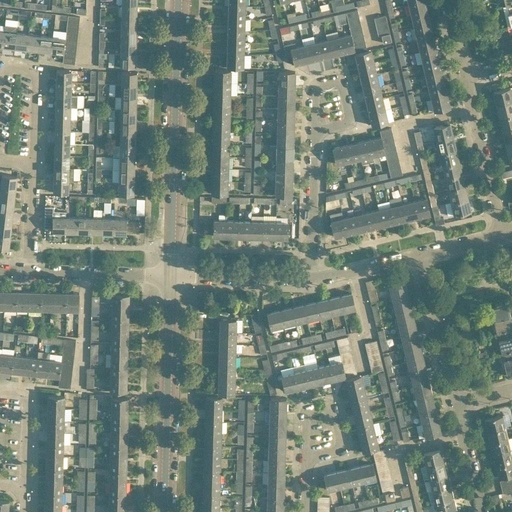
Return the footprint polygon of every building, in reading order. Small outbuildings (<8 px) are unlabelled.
[(419,0),(408,3),(411,15),(427,11),(424,0),(419,0)] [(122,4),(122,17),(136,17),(137,5),(122,4)] [(229,5),(228,17),(244,18),(245,5),(229,5)] [(347,19),(359,16),(357,9),(345,12),(347,19)] [(411,15),(414,26),(430,23),(427,11),(411,15)] [(385,15),(374,18),(375,24),(387,21),(385,15)] [(359,16),(347,19),(349,25),(360,23),(359,16)] [(122,17),(121,29),(136,29),(136,17),(122,17)] [(228,17),(228,30),(244,30),(244,18),(228,17)] [(387,21),(375,24),(376,29),(388,27),(387,21)] [(360,23),(349,25),(350,32),(362,30),(360,23)] [(414,26),(417,38),(433,35),(430,23),(414,26)] [(2,46),(14,47),(16,33),(17,26),(4,25),(4,31),(2,46)] [(388,27),(376,29),(378,35),(381,35),(390,32),(388,27)] [(121,29),(121,41),(136,41),(136,29),(121,29)] [(52,37),(51,52),(63,53),(64,50),(64,45),(65,38),(66,33),(66,31),(53,30),(52,37)] [(228,30),(228,42),(244,42),(244,30),(228,30)] [(362,30),(350,32),(351,33),(352,39),(364,36),(362,30)] [(390,32),(381,35),(383,43),(392,41),(390,32)] [(14,47),(26,49),(28,34),(16,33),(14,47)] [(354,46),(352,39),(351,33),(339,36),(342,52),(354,49),(354,46)] [(26,49),(38,50),(40,36),(28,34),(26,49)] [(417,38),(420,50),(436,47),(433,35),(417,38)] [(38,50),(51,52),(52,37),(40,36),(38,50)] [(330,55),(342,52),(339,36),(327,39),(330,55)] [(364,36),(352,39),(354,46),(365,43),(364,36)] [(318,58),(330,55),(327,39),(315,42),(318,58)] [(121,41),(121,53),(135,54),(136,41),(121,41)] [(228,42),(227,54),(244,54),(244,42),(228,42)] [(283,45),(286,58),(287,58),(293,56),(294,63),(306,61),(303,45),(296,46),(295,42),(283,45)] [(306,61),(318,58),(315,42),(303,45),(306,61)] [(365,43),(354,46),(354,49),(355,53),(367,50),(365,43)] [(420,50),(422,62),(438,58),(436,47),(420,50)] [(355,53),(358,65),(373,62),(371,49),(367,50),(355,53)] [(116,53),(115,66),(121,67),(121,66),(135,66),(135,54),(121,53),(116,53)] [(244,54),(227,54),(227,66),(243,67),(244,54)] [(422,62),(425,74),(441,70),(438,58),(422,62)] [(358,65),(361,77),(376,73),(373,62),(358,65)] [(214,69),(214,81),(230,82),(238,82),(238,70),(230,70),(230,69),(224,69),(214,69)] [(56,70),(56,82),(71,83),(71,70),(56,70)] [(425,74),(428,86),(444,82),(441,70),(425,74)] [(121,81),(121,84),(136,84),(137,72),(122,71),(121,81)] [(279,71),(279,84),(294,84),(294,74),(295,74),(295,71),(279,71)] [(361,77),(363,89),(379,85),(376,73),(361,77)] [(214,81),(214,94),(230,94),(237,94),(238,82),(230,82),(214,81)] [(56,82),(56,94),(70,95),(71,83),(56,82)] [(428,86),(431,98),(447,94),(444,82),(428,86)] [(115,84),(114,96),(121,96),(136,96),(136,84),(121,84),(115,84)] [(279,84),(278,96),(293,96),(294,84),(279,84)] [(363,89),(366,101),(382,97),(379,85),(363,89)] [(494,92),(497,104),(511,100),(511,97),(510,88),(494,92)] [(412,93),(407,94),(409,103),(414,102),(420,101),(420,100),(419,95),(413,97),(412,93)] [(56,94),(55,107),(75,107),(77,107),(77,95),(70,95),(56,94)] [(214,94),(213,106),(229,107),(230,94),(214,94)] [(447,94),(431,98),(434,110),(450,106),(447,94)] [(121,96),(121,108),(136,108),(136,96),(121,96)] [(278,96),(278,108),(293,109),(293,96),(278,96)] [(366,101),(369,113),(385,109),(382,97),(366,101)] [(87,99),(86,107),(89,107),(94,107),(95,99),(89,99),(87,99)] [(511,100),(497,104),(500,117),(511,113),(511,100)] [(213,106),(213,119),(229,119),(229,107),(213,106)] [(55,107),(55,119),(70,119),(74,119),(75,119),(76,119),(77,107),(75,107),(55,107)] [(121,108),(115,108),(115,120),(135,121),(136,108),(121,108)] [(278,108),(277,120),(293,121),(293,109),(278,108)] [(383,109),(369,113),(372,125),(378,124),(388,121),(394,120),(391,108),(385,109),(383,109)] [(511,113),(500,117),(503,129),(511,126),(511,113)] [(55,119),(55,131),(69,131),(70,119),(55,119)] [(213,119),(213,131),(229,131),(229,119),(213,119)] [(114,132),(120,133),(135,133),(135,121),(115,120),(114,120),(114,132)] [(277,120),(277,133),(292,133),(293,121),(277,120)] [(433,127),(436,140),(452,136),(449,123),(444,124),(433,127)] [(511,126),(503,129),(505,141),(511,139),(511,126)] [(379,130),(380,136),(381,137),(392,134),(391,127),(379,130)] [(413,132),(416,144),(422,143),(419,130),(413,132)] [(55,131),(54,143),(69,143),(74,144),(75,131),(69,131),(55,131)] [(213,131),(212,143),(228,144),(229,131),(213,131)] [(120,133),(120,145),(135,145),(135,133),(120,133)] [(277,133),(277,145),(292,145),(292,133),(277,133)] [(381,137),(382,143),(394,140),(392,134),(381,137)] [(382,143),(381,137),(380,136),(368,139),(372,155),(384,152),(384,150),(382,143)] [(436,140),(439,152),(455,148),(452,136),(436,140)] [(373,161),(372,155),(368,139),(356,142),(360,158),(362,164),(373,161)] [(382,143),(384,150),(395,147),(394,140),(382,143)] [(348,161),(360,158),(356,142),(344,145),(348,161)] [(54,143),(54,155),(69,156),(69,143),(54,143)] [(212,143),(212,156),(228,156),(228,144),(212,143)] [(120,145),(120,157),(134,157),(135,145),(120,145)] [(271,151),(271,157),(292,158),(292,145),(277,145),(270,145),(270,151),(271,151)] [(336,164),(348,161),(344,145),(332,148),(336,164)] [(384,150),(384,152),(385,157),(397,154),(395,147),(384,150)] [(439,152),(442,164),(458,160),(455,148),(439,152)] [(385,157),(387,163),(399,160),(397,154),(385,157)] [(54,155),(54,167),(69,168),(69,156),(54,155)] [(212,156),(212,168),(228,168),(228,156),(212,156)] [(112,157),(112,169),(119,169),(134,169),(134,157),(120,157),(112,157)] [(276,158),(276,170),(291,170),(292,158),(271,157),(271,158),(276,158)] [(387,163),(389,170),(400,167),(399,160),(387,163)] [(442,164),(445,176),(461,172),(458,160),(442,164)] [(54,167),(54,180),(68,180),(73,180),(74,168),(69,168),(54,167)] [(400,167),(389,170),(390,176),(402,174),(400,167)] [(212,168),(211,180),(227,181),(228,168),(212,168)] [(119,169),(119,181),(134,182),(134,169),(119,169)] [(276,170),(276,182),(291,182),(291,170),(276,170)] [(445,176),(448,189),(464,185),(461,172),(445,176)] [(2,174),(1,187),(15,188),(17,176),(2,174)] [(377,174),(365,177),(366,183),(378,180),(377,174)] [(365,177),(353,180),(354,186),(366,183),(365,177)] [(68,180),(54,180),(53,192),(68,192),(68,180)] [(227,181),(211,180),(211,193),(227,194),(227,181)] [(134,182),(119,181),(119,182),(119,187),(119,194),(134,194),(134,182)] [(291,182),(276,182),(275,194),(291,195),(292,193),(291,193),(291,182)] [(448,189),(450,201),(467,197),(464,185),(448,189)] [(1,187),(0,193),(0,198),(14,200),(15,188),(1,187)] [(426,197),(413,200),(417,216),(429,213),(426,197)] [(451,202),(444,203),(447,215),(453,213),(470,209),(467,197),(450,201),(451,202)] [(0,198),(0,210),(13,212),(14,200),(0,198)] [(137,199),(136,215),(144,215),(144,199),(137,199)] [(413,200),(402,203),(405,219),(417,216),(413,200)] [(402,203),(390,206),(393,222),(405,219),(402,203)] [(436,204),(431,205),(435,224),(444,222),(442,216),(440,217),(437,205),(436,205),(436,204)] [(45,206),(45,227),(52,227),(52,231),(52,234),(59,234),(60,231),(65,231),(65,217),(65,212),(53,211),(54,206),(45,206)] [(390,206),(378,209),(382,224),(393,222),(390,206)] [(378,209),(366,211),(370,227),(382,224),(378,209)] [(0,210),(0,223),(11,224),(13,212),(0,210)] [(341,211),(329,214),(330,220),(334,236),(346,233),(342,217),(343,217),(341,211)] [(366,211),(354,214),(358,230),(370,227),(366,211)] [(213,235),(226,236),(226,220),(226,214),(218,214),(218,220),(213,220),(213,235)] [(354,214),(342,217),(346,233),(358,230),(354,214)] [(263,224),(262,237),(275,237),(275,222),(275,215),(263,215),(263,221),(263,224)] [(65,231),(77,232),(77,217),(65,217),(65,231)] [(77,232),(89,232),(89,218),(77,217),(77,232)] [(89,232),(101,232),(102,218),(89,218),(89,232)] [(101,232),(113,233),(114,218),(102,218),(101,232)] [(114,218),(113,233),(126,233),(126,218),(114,218)] [(226,236),(238,236),(238,221),(226,220),(226,236)] [(127,221),(126,232),(138,232),(138,222),(127,221)] [(238,236),(250,236),(251,221),(238,221),(238,236)] [(250,236),(262,237),(263,221),(251,221),(250,236)] [(275,222),(275,237),(287,238),(288,222),(275,222)] [(0,223),(0,235),(10,237),(11,224),(0,223)] [(9,249),(10,237),(0,235),(0,256),(2,254),(3,248),(9,249)] [(390,298),(392,298),(407,293),(405,283),(404,281),(387,285),(387,286),(389,285),(390,291),(388,292),(390,298)] [(3,308),(16,309),(17,285),(12,285),(12,291),(4,291),(3,308)] [(16,309),(29,309),(29,291),(22,291),(22,286),(17,285),(16,309)] [(29,309),(29,315),(40,315),(41,309),(41,286),(37,286),(37,292),(29,291),(29,308),(29,309)] [(41,309),(53,310),(53,292),(46,292),(46,286),(41,286),(41,309)] [(53,310),(65,310),(66,287),(61,287),(61,293),(53,292),(53,310)] [(66,287),(65,310),(78,310),(79,293),(70,293),(70,287),(66,287)] [(374,288),(367,290),(370,302),(377,301),(374,288)] [(350,293),(339,296),(342,311),(355,308),(351,292),(350,292),(350,293)] [(393,311),(395,310),(410,306),(408,295),(408,293),(407,293),(392,298),(393,304),(391,304),(393,311)] [(112,294),(112,306),(128,307),(129,294),(112,294)] [(339,296),(327,298),(330,313),(342,311),(339,296)] [(327,298),(315,301),(319,316),(330,313),(327,298)] [(315,301),(303,304),(307,319),(319,316),(315,301)] [(303,304),(291,307),(295,322),(307,319),(303,304)] [(371,305),(373,315),(379,313),(377,304),(371,305)] [(112,306),(111,318),(128,319),(128,307),(112,306)] [(396,323),(398,322),(413,318),(411,308),(411,306),(410,306),(395,310),(397,316),(394,317),(396,323)] [(291,307),(279,310),(283,325),(295,322),(291,307)] [(508,307),(492,311),(496,332),(511,328),(511,315),(510,315),(508,307)] [(283,325),(279,310),(269,312),(267,312),(270,328),(283,325)] [(379,313),(373,315),(375,325),(381,324),(379,313)] [(111,318),(111,330),(128,331),(128,319),(111,318)] [(220,318),(220,319),(220,331),(236,332),(242,332),(242,319),(227,319),(220,318)] [(399,336),(401,335),(416,331),(414,321),(414,320),(414,318),(413,318),(398,322),(400,329),(397,329),(399,336)] [(260,329),(258,320),(252,321),(255,331),(260,329)] [(359,324),(349,326),(351,332),(360,330),(359,324)] [(344,327),(335,330),(336,335),(346,333),(344,327)] [(511,328),(496,332),(494,333),(496,340),(497,340),(498,340),(501,352),(503,352),(511,349),(511,328)] [(383,329),(377,331),(379,341),(385,339),(383,329)] [(111,330),(111,342),(127,342),(128,331),(111,330)] [(335,330),(325,332),(326,338),(336,335),(335,330)] [(4,331),(3,339),(14,340),(14,332),(4,331)] [(220,331),(220,343),(235,344),(236,332),(220,331)] [(402,348),(404,348),(419,344),(417,333),(417,331),(416,331),(401,335),(403,341),(400,342),(402,348)] [(17,341),(27,341),(28,334),(18,333),(17,341)] [(320,333),(311,335),(312,341),(322,339),(320,333)] [(28,334),(27,341),(38,342),(38,335),(28,334)] [(256,335),(258,345),(264,343),(261,334),(256,335)] [(311,335),(301,338),(303,344),(312,341),(311,335)] [(41,343),(51,344),(52,336),(42,336),(41,343)] [(52,336),(51,344),(61,345),(62,337),(52,336)] [(347,336),(336,339),(337,345),(349,342),(347,336)] [(296,339),(287,341),(288,347),(297,345),(296,339)] [(323,342),(325,347),(334,345),(333,339),(323,342)] [(385,339),(379,341),(382,350),(387,349),(385,339)] [(368,342),(364,343),(366,348),(377,346),(376,340),(368,342)] [(288,347),(287,341),(276,344),(278,350),(288,347)] [(104,342),(104,354),(106,354),(111,354),(110,354),(127,354),(127,342),(111,342),(104,342)] [(349,342),(337,345),(339,352),(350,349),(349,342)] [(220,343),(219,356),(235,356),(235,344),(220,343)] [(264,343),(258,345),(260,354),(266,353),(264,343)] [(405,361),(407,360),(422,356),(420,346),(420,344),(419,344),(404,348),(406,354),(403,354),(405,361)] [(309,345),(300,347),(301,352),(301,353),(311,351),(309,345)] [(377,346),(366,348),(367,354),(379,352),(377,346)] [(350,349),(339,352),(341,358),(352,356),(350,349)] [(511,349),(503,352),(505,360),(503,360),(506,373),(511,371),(511,349)] [(276,353),(277,359),(287,357),(285,351),(276,353)] [(37,358),(35,374),(47,375),(49,359),(50,353),(38,352),(37,358)] [(367,354),(368,360),(380,357),(379,352),(367,354)] [(0,363),(0,369),(11,371),(13,355),(1,354),(0,363)] [(106,354),(106,366),(110,366),(127,366),(127,354),(110,354),(111,354),(106,354)] [(383,356),(386,365),(391,364),(389,354),(383,356)] [(11,371),(23,373),(25,356),(13,355),(11,371)] [(23,373),(35,374),(37,358),(25,356),(23,373)] [(219,356),(219,368),(235,369),(235,356),(219,356)] [(352,356),(341,358),(341,360),(342,365),(354,362),(352,356)] [(408,373),(410,373),(425,369),(423,358),(423,356),(422,356),(407,360),(409,366),(406,367),(408,373)] [(380,357),(368,360),(370,366),(381,363),(380,357)] [(262,360),(264,369),(270,368),(268,358),(262,360)] [(60,369),(61,363),(61,361),(49,359),(47,375),(59,377),(60,375),(60,369)] [(344,371),(342,365),(341,360),(329,363),(332,378),(342,376),(342,377),(345,376),(344,371)] [(354,362),(342,365),(344,371),(355,369),(354,362)] [(320,381),(332,378),(329,363),(317,366),(320,381)] [(381,363),(370,366),(371,371),(371,372),(383,369),(381,363)] [(110,366),(110,378),(126,378),(127,366),(110,366)] [(308,384),(320,381),(317,366),(305,369),(308,384)] [(219,368),(219,381),(234,381),(235,369),(219,368)] [(264,369),(267,382),(273,381),(270,368),(264,369)] [(296,387),(308,384),(305,369),(293,372),(296,387)] [(355,369),(344,371),(345,376),(345,378),(357,375),(355,369)] [(411,386),(413,385),(428,381),(426,371),(426,369),(425,369),(410,373),(412,379),(409,379),(411,386)] [(377,373),(380,383),(386,381),(384,371),(377,373)] [(285,390),(296,387),(293,372),(281,375),(285,390)] [(357,375),(345,378),(348,390),(363,387),(370,385),(368,373),(360,375),(357,375)] [(126,378),(110,378),(110,390),(126,391),(126,378)] [(234,381),(219,381),(219,391),(218,391),(218,393),(234,394),(234,381)] [(273,381),(267,382),(270,394),(276,393),(273,381)] [(382,392),(388,391),(386,381),(380,383),(382,392)] [(414,398),(416,398),(431,394),(429,384),(429,381),(428,381),(413,385),(415,391),(412,392),(414,398)] [(348,390),(351,402),(366,399),(363,387),(348,390)] [(394,401),(400,399),(397,389),(392,390),(394,401)] [(417,411),(419,410),(434,406),(432,396),(432,394),(431,394),(416,398),(418,404),(415,405),(417,411)] [(48,395),(48,408),(64,408),(64,396),(48,395)] [(383,397),(385,407),(392,405),(389,395),(383,397)] [(206,396),(206,408),(221,409),(222,396),(206,396)] [(112,397),(111,409),(128,410),(128,398),(112,397)] [(270,397),(270,410),(285,410),(286,400),(286,398),(270,397)] [(351,402),(354,414),(369,411),(366,399),(351,402)] [(388,416),(394,415),(392,405),(385,407),(388,416)] [(420,423),(422,423),(437,419),(435,409),(435,406),(434,406),(419,410),(421,416),(418,417),(420,423)] [(48,408),(47,420),(63,420),(64,408),(48,408)] [(206,408),(205,421),(221,421),(221,409),(206,408)] [(486,410),(487,416),(495,414),(494,408),(486,410)] [(111,409),(111,421),(127,422),(128,410),(111,409)] [(270,410),(270,422),(285,423),(285,410),(270,410)] [(369,411),(354,414),(357,426),(372,423),(369,411)] [(403,414),(398,415),(400,426),(406,425),(403,414)] [(487,430),(505,426),(502,414),(484,418),(484,419),(484,418),(487,430)] [(389,421),(392,430),(397,429),(395,419),(389,421)] [(437,419),(422,423),(424,429),(421,430),(423,436),(441,432),(441,431),(440,432),(438,421),(438,419),(437,419)] [(47,420),(47,432),(63,432),(74,432),(74,425),(70,424),(70,420),(63,420),(47,420)] [(111,421),(111,433),(127,434),(127,422),(111,421)] [(205,421),(205,433),(221,434),(221,421),(205,421)] [(270,422),(269,435),(285,435),(285,423),(270,422)] [(357,426),(360,438),(375,435),(372,423),(357,426)] [(487,430),(490,442),(508,438),(508,437),(507,437),(505,427),(505,426),(487,430)] [(397,429),(392,430),(394,440),(400,439),(397,429)] [(401,431),(403,441),(409,439),(407,430),(401,431)] [(47,432),(47,444),(63,444),(63,432),(47,432)] [(111,433),(110,445),(127,446),(127,434),(111,433)] [(205,433),(205,445),(220,446),(221,434),(205,433)] [(269,435),(269,447),(284,447),(285,435),(269,435)] [(375,435),(360,438),(363,450),(378,447),(375,435)] [(492,453),(510,449),(507,438),(508,438),(490,442),(493,453),(492,453)] [(47,444),(47,456),(63,456),(63,444),(47,444)] [(110,445),(110,457),(126,458),(127,446),(110,445)] [(205,445),(204,458),(220,458),(220,446),(205,445)] [(269,447),(268,459),(284,460),(284,447),(269,447)] [(384,449),(372,451),(373,454),(374,457),(385,454),(384,449)] [(423,452),(426,465),(443,461),(440,449),(423,452)] [(493,454),(496,465),(511,460),(511,457),(510,450),(511,450),(510,449),(492,453),(492,454),(493,454)] [(385,454),(374,457),(375,463),(387,460),(385,454)] [(47,456),(46,468),(62,468),(63,456),(47,456)] [(403,457),(406,470),(413,468),(409,456),(403,457)] [(110,457),(110,469),(126,470),(126,458),(110,457)] [(204,458),(204,470),(220,470),(220,458),(204,458)] [(268,459),(268,471),(284,472),(284,460),(268,459)] [(387,460),(375,463),(377,469),(388,466),(387,460)] [(511,460),(496,465),(498,476),(498,477),(511,473),(511,460)] [(426,465),(420,466),(423,479),(429,477),(446,474),(445,473),(448,472),(446,465),(444,466),(443,461),(426,465)] [(372,463),(360,465),(363,480),(376,477),(372,463)] [(360,465),(348,468),(351,483),(363,480),(360,465)] [(388,466),(377,469),(378,475),(390,472),(388,466)] [(46,468),(46,480),(62,480),(62,468),(46,468)] [(348,468),(336,471),(339,486),(351,483),(348,468)] [(110,469),(109,481),(125,482),(126,470),(110,469)] [(204,470),(204,482),(219,483),(220,470),(204,470)] [(268,471),(268,484),(283,484),(284,472),(268,471)] [(339,486),(336,471),(324,474),(327,489),(339,486)] [(390,472),(378,475),(380,481),(391,478),(390,472)] [(448,486),(448,485),(451,485),(449,478),(447,478),(446,474),(429,477),(432,490),(448,486)] [(511,477),(499,480),(501,487),(511,484),(511,477)] [(391,478),(380,481),(381,487),(393,484),(391,478)] [(46,480),(46,492),(62,492),(62,480),(46,480)] [(109,481),(109,493),(125,494),(125,482),(109,481)] [(204,482),(203,495),(219,495),(219,483),(204,482)] [(268,484),(267,496),(283,497),(283,484),(268,484)] [(393,484),(381,487),(382,493),(384,492),(393,490),(394,490),(393,484)] [(511,484),(501,487),(502,493),(511,491),(511,484)] [(400,487),(400,489),(402,497),(409,495),(407,485),(400,487)] [(451,498),(454,497),(452,490),(450,491),(448,486),(432,490),(435,502),(451,498)] [(393,490),(384,492),(386,501),(395,499),(393,490)] [(46,492),(45,504),(61,504),(62,492),(46,492)] [(109,493),(109,505),(125,506),(125,494),(109,493)] [(203,495),(203,507),(219,507),(219,495),(203,495)] [(267,496),(267,508),(283,509),(283,497),(267,496)] [(410,498),(401,500),(401,501),(402,506),(412,504),(410,498)] [(435,502),(430,503),(432,511),(448,511),(454,511),(457,510),(455,503),(453,503),(452,499),(451,498),(435,502)] [(0,499),(0,511),(4,511),(7,511),(9,500),(0,499)] [(368,499),(358,502),(359,507),(369,505),(368,499)] [(354,502),(344,505),(345,511),(355,508),(354,502)]
